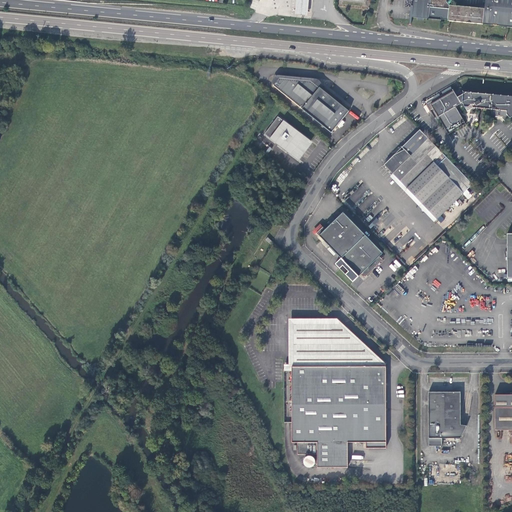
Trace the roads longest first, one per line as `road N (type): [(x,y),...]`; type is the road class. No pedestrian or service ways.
road 1 (tertiary): [(412,94),(316,179),(291,229),(292,244),(417,362),(511,365)]
road 2 (primary): [(435,44),(0,1)]
road 3 (primary): [(0,16),(309,48)]
road 4 (primary): [(309,48),(474,64)]
road 5 (tertiary): [(309,48),(400,66),(412,94)]
